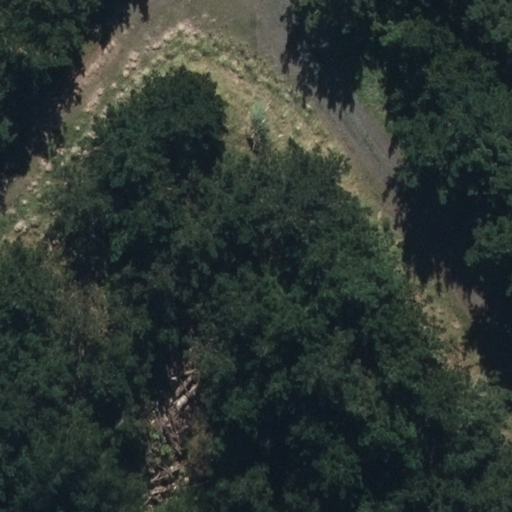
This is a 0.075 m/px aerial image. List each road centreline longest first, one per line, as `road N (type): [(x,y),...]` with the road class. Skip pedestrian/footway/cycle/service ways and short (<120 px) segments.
road 1 (track): [(511,338),(407,197),(281,0)]
road 2 (track): [(0,196),(72,87),(171,0)]
